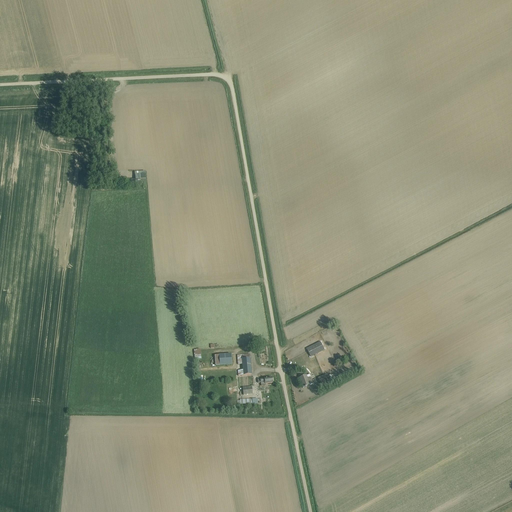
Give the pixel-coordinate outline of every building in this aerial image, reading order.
[(135,171),(136,180),(141,180),(141,187),(147,187),(146,171),(135,171)] [(320,343),(307,350),(311,357),(324,350),(320,343)] [(214,355),(215,365),(232,364),(231,354),(214,355)] [(238,372),(239,377),(251,375),(250,359),(243,360),(244,371),(238,372)] [(318,379),(320,384),(330,381),(327,375),(318,379)] [(307,376),(299,378),(302,388),(312,384),(310,378),(308,379),(307,376)] [(252,387),(242,388),(243,395),(252,394),(252,387)]
